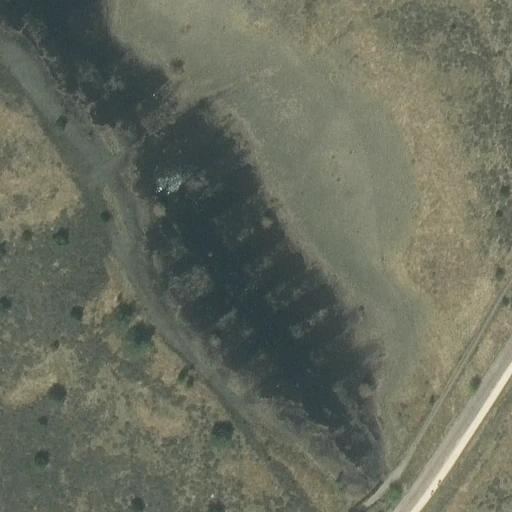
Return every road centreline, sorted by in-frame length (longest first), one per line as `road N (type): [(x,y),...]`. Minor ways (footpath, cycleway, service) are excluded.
road 1 (unknown): [(356,511),(393,476),(511,277)]
road 2 (track): [(402,511),(511,350)]
